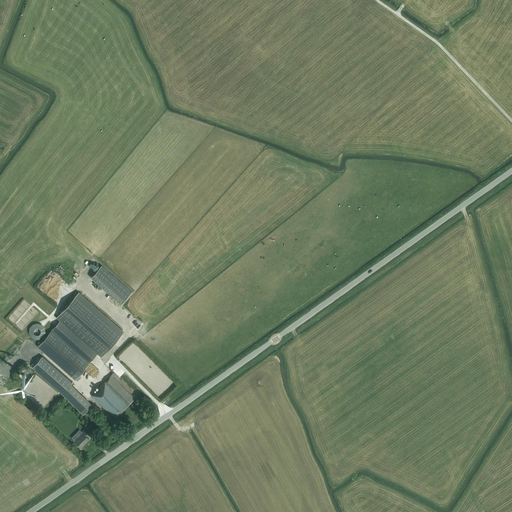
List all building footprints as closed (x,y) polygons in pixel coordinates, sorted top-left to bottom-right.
[(101,265),(91,277),(121,303),(131,291),(101,265)] [(37,346),(75,379),(98,353),(105,360),(125,337),(80,298),(37,346)] [(35,339),(48,333),(42,320),(29,326),(35,339)] [(62,393),(83,414),(92,404),(71,383),(72,382),(42,356),(32,367),(62,393)] [(110,413),(111,413),(116,417),(135,398),(116,379),(119,376),(114,372),(111,375),(95,391),(96,392),(92,395),(110,413)] [(82,431),(83,432),(75,441),(81,447),(89,438),(87,436),(90,434),(85,429),(82,431)]
